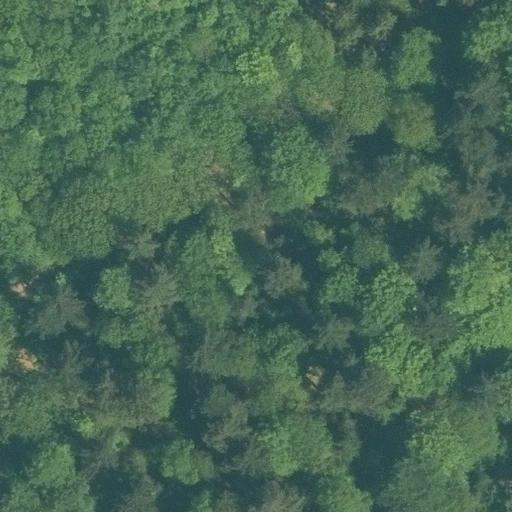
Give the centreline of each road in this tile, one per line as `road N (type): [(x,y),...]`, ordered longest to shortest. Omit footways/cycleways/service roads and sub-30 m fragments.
road 1 (track): [(511,438),(366,511),(0,292),(511,4)]
road 2 (track): [(78,511),(0,337)]
